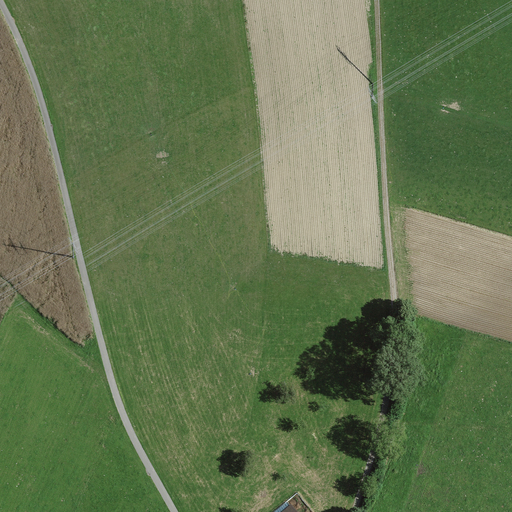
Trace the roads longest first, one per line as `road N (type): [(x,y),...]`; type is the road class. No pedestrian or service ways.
road 1 (track): [(353,511),(396,378),(376,0)]
road 2 (track): [(110,380),(53,151),(1,0)]
